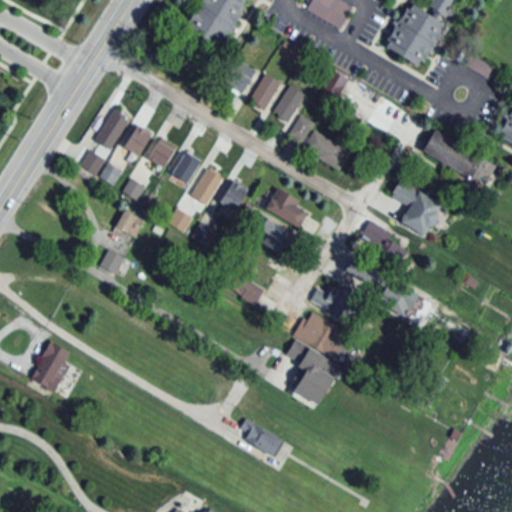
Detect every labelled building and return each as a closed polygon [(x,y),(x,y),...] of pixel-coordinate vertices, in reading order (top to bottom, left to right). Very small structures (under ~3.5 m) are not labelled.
[(201,0),(185,29),(222,49),(247,0),(201,0)] [(309,0),(304,11),(339,28),(350,6),(338,0),(309,0)] [(461,0),(409,0),(383,44),(420,67),(447,22),(448,22),(461,0)] [(222,83),(241,94),(254,70),(235,60),(222,83)] [(278,81),(263,73),(248,101),(264,110),(278,81)] [(286,122),(304,95),(289,85),(271,112),(286,122)] [(511,106),(496,135),(511,144),(511,106)] [(109,150),(128,119),(112,109),(93,140),(109,150)] [(287,134),(300,143),(313,123),(299,115),(287,134)] [(150,135),(136,125),(122,146),(137,155),(150,135)] [(337,170),(348,151),(313,131),(302,149),(337,170)] [(421,153),(483,185),(494,163),(432,131),(421,153)] [(162,167),(173,150),(157,140),(147,157),(162,167)] [(103,160),(88,151),(79,165),(94,175),(103,160)] [(197,163),(182,154),(171,173),(186,182),(197,163)] [(111,186),(120,172),(107,162),(97,177),(111,186)] [(221,178),(206,169),(189,196),(205,205),(221,178)] [(143,187),(129,178),(120,192),(134,201),(143,187)] [(246,190),(231,181),(218,202),(233,211),(246,190)] [(399,223),(427,236),(442,202),(396,181),(389,197),(407,205),(399,223)] [(299,200),(275,187),(263,208),(297,227),(305,212),(295,206),(299,200)] [(165,223),(181,233),(191,218),(175,208),(165,223)] [(142,221),(122,211),(114,228),(134,238),(142,221)] [(266,235),(261,243),(280,255),(292,235),(266,218),(258,231),(266,235)] [(190,238),(204,246),(213,231),(199,222),(190,238)] [(407,249),(384,238),(387,233),(369,224),(358,248),(377,257),(374,263),(396,273),(407,249)] [(121,260),(108,251),(99,265),(112,274),(121,260)] [(253,305),(262,290),(248,282),(256,268),(236,257),(219,286),(253,305)] [(333,283),(327,294),(316,287),(309,300),(347,322),(360,298),(333,283)] [(290,390),(319,404),(338,365),(333,363),(348,332),(305,311),(284,355),(303,364),(290,390)] [(51,389),(70,352),(49,341),(29,378),(51,389)] [(270,457),(281,441),(246,418),(236,433),(270,457)]
